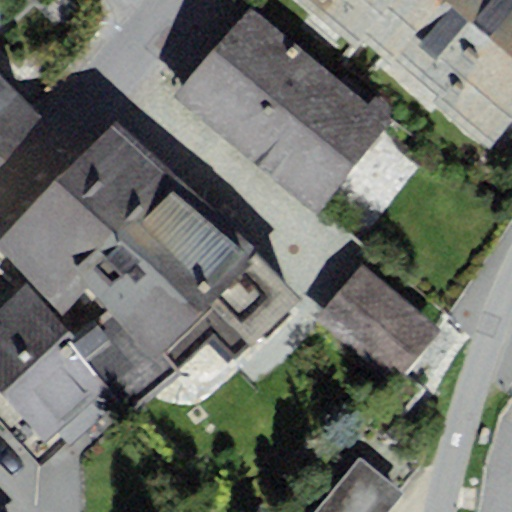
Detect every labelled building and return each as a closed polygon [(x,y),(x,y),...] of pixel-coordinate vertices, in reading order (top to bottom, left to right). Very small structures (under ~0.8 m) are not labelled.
[(511,0),(300,0),(488,152),(511,123),(511,0)] [(389,121),(248,9),(177,97),(318,210),(389,121)] [(0,161),(43,119),(0,75),(0,161)] [(163,354),(178,369),(214,335),(238,360),(303,298),(251,243),(240,253),(175,185),(179,182),(122,122),(0,236),(0,246),(61,311),(84,289),(105,311),(154,363),(163,354)] [(442,332),(364,266),(319,318),(397,384),(442,332)] [(154,363),(105,311),(77,338),(25,283),(0,307),(0,417),(46,465),(114,400),(129,416),(178,369),(163,354),(154,363)] [(390,511),(405,494),(361,458),(316,511),(390,511)]
